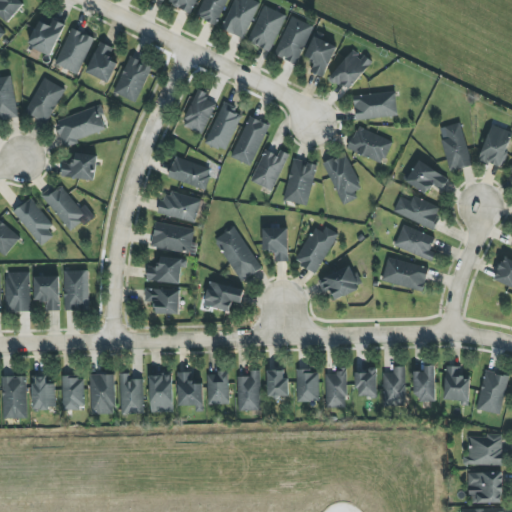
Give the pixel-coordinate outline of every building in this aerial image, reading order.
[(0,0),(0,15),(9,22),(24,4),(19,0),(0,0)] [(197,0),(170,0),(169,4),(191,14),(197,0)] [(227,0),(204,0),(198,18),(218,26),(227,0)] [(261,3),(253,0),(235,0),(223,29),(244,39),(261,3)] [(286,15),(264,6),(248,43),(271,52),(286,15)] [(65,25),(53,19),(52,21),(42,16),(28,46),(51,56),(65,25)] [(313,26),(291,17),(276,56),(298,65),(313,26)] [(78,75),(95,38),(72,28),(55,64),(78,75)] [(324,78),(337,46),(314,37),(306,56),(316,61),(311,72),(324,78)] [(86,73),(109,83),(118,62),(109,58),(114,48),(100,42),(86,73)] [(346,92),(374,63),(365,55),(362,59),(354,51),(330,76),(346,92)] [(114,92),(136,102),(153,67),(131,56),(114,92)] [(0,78),(0,119),(18,116),(11,76),(0,78)] [(66,90),(45,78),(25,112),(46,124),(66,90)] [(202,135),(216,104),(206,100),(209,95),(199,90),(182,125),(202,135)] [(354,96),(357,120),(398,116),(395,92),(354,96)] [(235,112),(236,109),(225,103),(205,143),(225,152),(242,116),(235,112)] [(107,130),(99,107),(55,122),(64,148),(78,144),(77,140),(107,130)] [(251,167),(270,125),(250,116),(231,158),(251,167)] [(447,139),(442,140),(450,172),(472,166),(461,123),(444,127),(447,139)] [(511,133),(511,131),(490,125),(481,161),(503,167),(511,133)] [(393,142),(358,127),(348,149),(382,165),(393,142)] [(272,191),(289,154),(280,150),(278,154),(266,149),(251,181),(272,191)] [(97,155),(77,153),(75,164),(63,163),(62,177),(95,180),(97,155)] [(341,206),(363,198),(346,155),(325,163),(341,206)] [(212,171),(176,156),(168,177),(205,191),(212,171)] [(316,164),(293,160),(284,201),(308,206),(316,164)] [(449,179),(420,161),(406,181),(427,195),(434,185),(441,191),(449,179)] [(71,230),(87,216),(58,183),(42,198),(71,230)] [(202,200),(167,189),(160,213),(195,225),(202,200)] [(433,230),(442,209),(414,196),(411,202),(400,197),(393,213),(433,230)] [(54,237),(49,229),(52,227),(33,199),(15,210),(39,247),(54,237)] [(0,252),(5,257),(21,238),(0,220),(0,252)] [(195,230),(156,222),(151,247),(190,255),(195,230)] [(395,246),(432,262),(435,253),(430,251),(436,239),(404,225),(395,246)] [(242,281),(262,269),(235,227),(215,240),(242,281)] [(314,227),(295,262),(317,274),(338,234),(325,227),(323,232),(314,227)] [(289,262),(288,228),(263,228),(263,252),(275,252),(275,262),(289,262)] [(423,293),(430,269),(389,257),(382,281),(423,293)] [(147,266),(147,282),(181,284),(182,259),(159,258),(159,267),(147,266)] [(335,298),(360,290),(352,265),(320,276),(326,295),(333,293),(335,298)] [(65,311),(89,310),(88,270),(64,271),(65,311)] [(30,272),(6,273),(7,313),(31,312),(30,272)] [(60,311),(60,277),(35,277),(35,302),(47,302),(47,311),(60,311)] [(233,301),(242,303),(245,290),(209,281),(203,305),(230,312),(233,301)] [(157,314),(180,314),(180,290),(146,289),(146,302),(157,302),(157,314)] [(437,402),(436,366),(425,367),(425,372),(415,372),(416,402),(437,402)] [(384,406),(406,406),(406,367),(393,367),(393,373),(383,373),(384,406)] [(445,367),(445,402),(470,402),(471,376),(460,376),(460,367),(445,367)] [(260,370),(251,371),(251,377),(237,377),(238,411),(261,411),(260,370)] [(320,402),(319,373),(311,373),(311,370),(296,370),(297,403),(320,402)] [(377,370),(356,370),(357,397),(377,396),(377,370)] [(289,397),(289,378),(285,378),(285,371),(267,371),(268,398),(289,397)] [(477,410),(501,415),(510,377),(485,371),(477,410)] [(326,373),(326,408),(347,408),(346,372),(326,373)] [(178,373),(178,406),(197,406),(197,410),(203,410),(203,383),(192,383),(191,373),(178,373)] [(207,373),(208,405),(229,404),(228,373),(207,373)] [(114,374),(90,375),(91,415),(115,415),(114,374)] [(143,379),(131,380),(131,374),(120,374),(121,415),(144,414),(143,379)] [(149,376),(151,414),(173,413),(172,375),(149,376)] [(26,377),(2,377),(3,419),(27,419),(26,377)] [(56,409),(55,384),(47,384),(47,377),(33,377),(34,410),(56,409)] [(63,409),(85,409),(84,377),(62,378),(63,409)] [(502,466),(503,437),(469,435),(468,457),(463,456),(463,464),(502,466)] [(468,473),(469,504),(503,503),(503,473),(468,473)]
